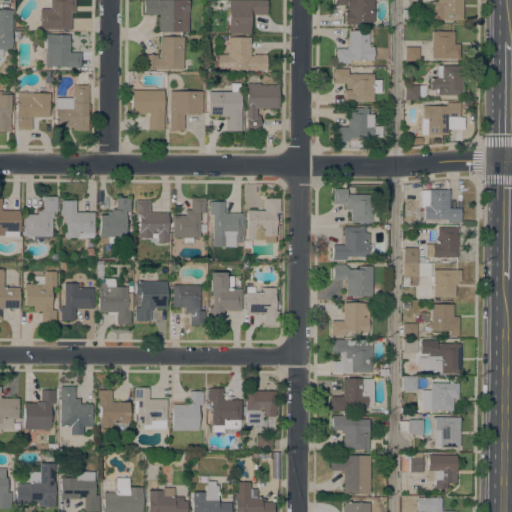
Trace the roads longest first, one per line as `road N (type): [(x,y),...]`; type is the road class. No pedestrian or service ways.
road 1 (tertiary): [(511,159),(0,164)]
road 2 (residential): [(298,511),(301,0)]
road 3 (residential): [(298,357),(0,355)]
road 4 (primary): [(499,511),(502,271)]
road 5 (residential): [(111,165),(111,0)]
